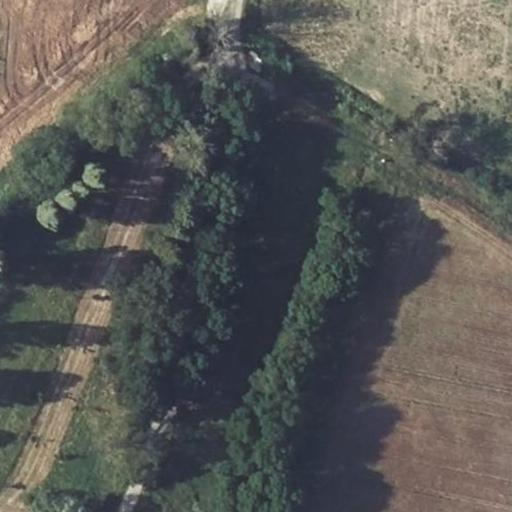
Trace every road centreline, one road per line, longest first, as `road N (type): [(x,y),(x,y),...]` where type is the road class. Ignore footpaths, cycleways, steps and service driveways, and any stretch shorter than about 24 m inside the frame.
road 1 (unclassified): [(240,0),(153,395),(110,511)]
road 2 (track): [(0,182),(180,15),(204,7),(238,11)]
